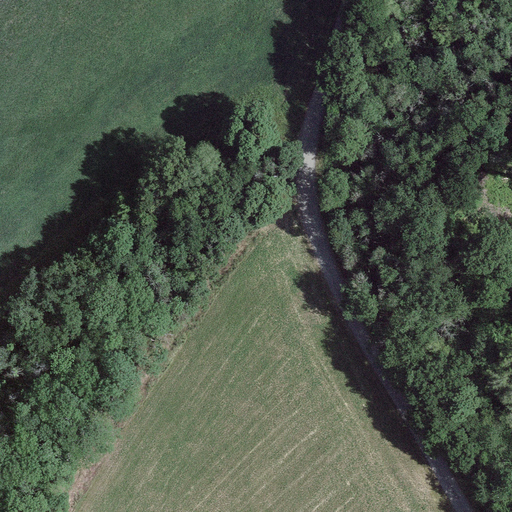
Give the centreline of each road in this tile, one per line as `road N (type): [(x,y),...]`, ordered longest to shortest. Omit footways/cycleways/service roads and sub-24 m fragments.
road 1 (unclassified): [(347,0),(318,72),(305,190),(356,325),(466,511)]
road 2 (track): [(305,190),(283,209),(76,511)]
